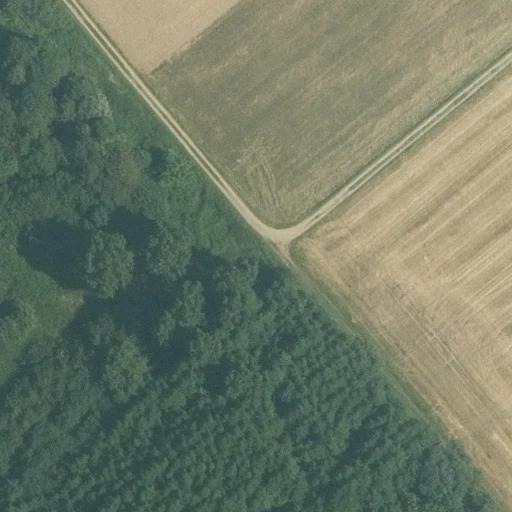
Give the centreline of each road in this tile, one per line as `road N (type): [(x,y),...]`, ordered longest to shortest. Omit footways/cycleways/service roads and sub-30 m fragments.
road 1 (track): [(65,0),(490,511)]
road 2 (track): [(274,253),(511,58)]
